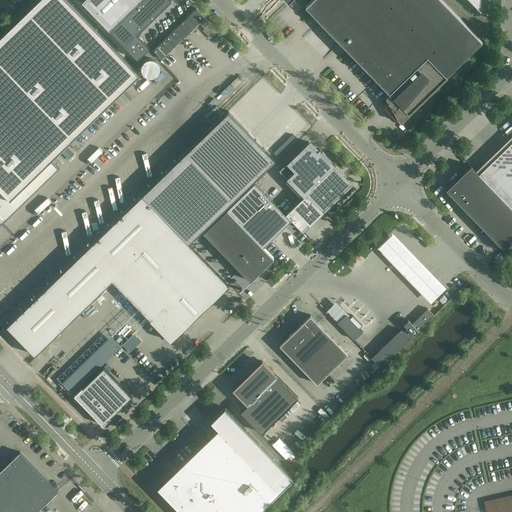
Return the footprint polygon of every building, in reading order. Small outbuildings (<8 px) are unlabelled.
[(37,0),(0,36),(0,219),(2,222),(59,167),(51,159),(139,73),(68,0),(37,0)] [(83,0),(82,2),(110,31),(141,0),(83,0)] [(170,0),(141,0),(110,31),(137,59),(150,47),(139,36),(169,8),(173,3),(171,1),(170,0)] [(307,8),(308,7),(390,92),(385,97),(400,123),(448,77),(445,75),(479,41),(481,43),(482,42),(441,0),(311,0),(305,6),(307,8)] [(470,0),(481,11),(481,9),(480,9),(480,0),(470,0)] [(196,8),(153,50),(161,59),(205,17),(196,8)] [(210,24),(205,29),(203,30),(211,38),(218,32),(210,24)] [(159,79),(161,77),(161,74),(160,70),(159,68),(156,66),(154,65),(150,64),(147,65),(145,67),(143,70),(142,73),(142,76),(143,79),(145,82),(148,83),(151,84),(154,83),(157,82),(159,79)] [(150,92),(153,95),(161,87),(157,84),(150,92)] [(150,139),(134,155),(137,158),(153,142),(150,139)] [(511,207),(511,141),(479,173),(511,207)] [(343,176),(344,175),(334,165),(335,165),(319,149),(317,151),(309,142),(279,171),(304,196),(286,213),(301,229),(308,223),(310,225),(324,211),(323,210),(343,191),(346,188),(347,187),(348,185),(348,183),(348,181),(347,180),(346,178),(343,176)] [(459,203),(503,248),(511,239),(511,208),(471,166),(459,177),(458,176),(451,183),(451,184),(446,189),(452,196),(452,197),(458,204),(459,203)] [(255,182),(227,209),(264,246),(291,220),(285,214),(255,182)] [(226,281),(142,195),(7,326),(35,355),(113,280),(171,342),(186,327),(183,323),(226,281)] [(227,209),(203,232),(250,281),(274,258),(227,209)] [(445,291),(394,238),(380,251),(431,304),(445,291)] [(500,251),(495,257),(499,262),(503,258),(505,256),(503,254),(500,251)] [(445,314),(451,305),(446,302),(440,311),(445,314)] [(414,335),(434,315),(427,308),(427,309),(412,324),(408,320),(404,324),(414,335)] [(346,314),(337,322),(354,339),(363,331),(346,314)] [(348,354),(317,322),(310,315),(304,321),(279,345),(317,384),(348,354)] [(400,329),(371,357),(380,367),(409,339),(400,329)] [(87,342),(91,346),(100,339),(96,334),(87,342)] [(64,385),(73,395),(118,351),(108,341),(64,385)] [(250,372),(251,373),(246,378),(245,377),(243,379),(244,379),(234,390),(248,404),(241,411),(262,433),(298,397),(263,361),(252,371),(252,370),(250,372)] [(132,396),(104,366),(74,395),(103,424),(132,396)] [(181,511),(258,511),(299,472),(231,402),(211,422),(218,429),(171,474),(172,475),(160,487),(169,497),(168,498),(181,511)] [(0,511),(35,511),(58,491),(20,452),(11,460),(0,470),(0,511)]
